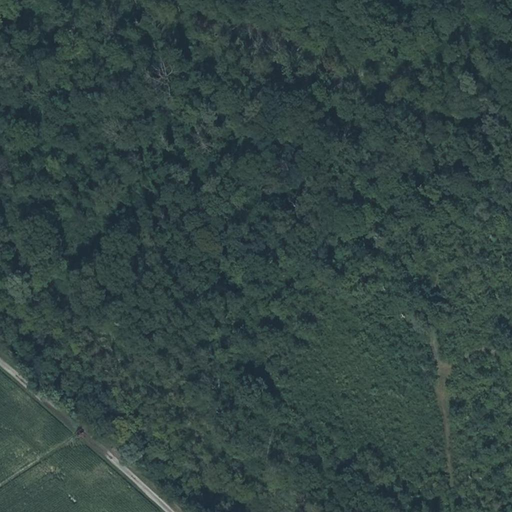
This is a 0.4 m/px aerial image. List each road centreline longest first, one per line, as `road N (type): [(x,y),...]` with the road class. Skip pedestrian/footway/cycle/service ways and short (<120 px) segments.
road 1 (track): [(511,357),(435,346),(431,242),(416,189),(354,170),(286,169),(210,150),(188,136),(179,90),(83,67),(0,78)]
road 2 (track): [(0,223),(42,239),(80,286),(224,416),(241,457),(313,511)]
road 3 (track): [(0,364),(171,511)]
road 4 (track): [(407,0),(414,24),(450,54),(511,56)]
